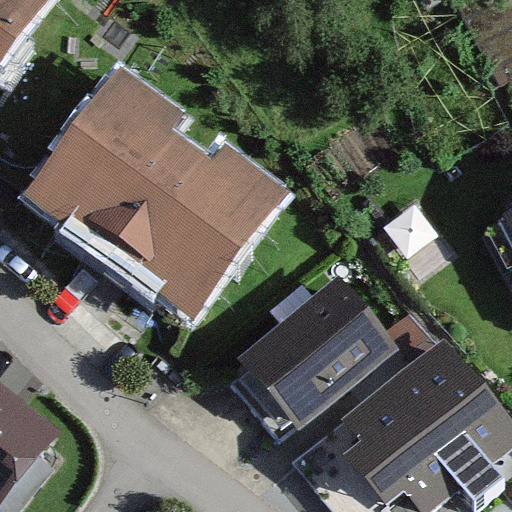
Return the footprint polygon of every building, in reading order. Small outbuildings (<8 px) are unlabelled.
[(0,0),(0,59),(43,0),(0,0)] [(511,22),(492,30),(511,82),(511,22)] [(122,100),(44,208),(194,317),(272,209),(224,174),(209,196),(151,154),(167,132),(122,100)] [(511,226),(493,235),(511,275),(511,226)] [(216,377),(266,446),(373,369),(323,300),(216,377)] [(289,453),(336,511),(420,511),(499,450),(418,350),(289,453)] [(0,510),(45,468),(0,420),(0,510)]
